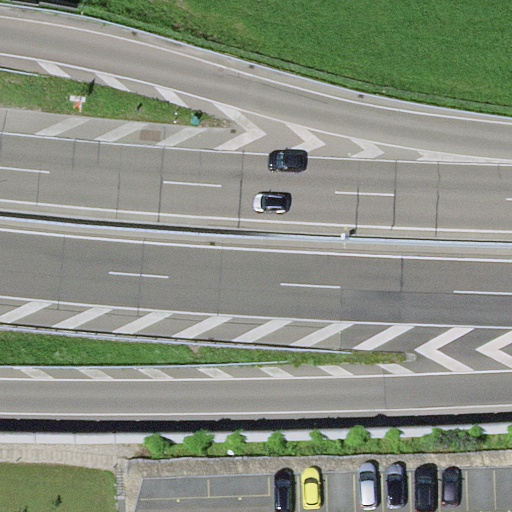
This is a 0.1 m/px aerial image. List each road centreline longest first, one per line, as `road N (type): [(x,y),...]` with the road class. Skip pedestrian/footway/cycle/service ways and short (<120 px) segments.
road 1 (motorway): [(511,147),(378,124),(0,33)]
road 2 (motorway): [(511,196),(0,164)]
road 3 (motorway): [(0,262),(511,294)]
road 4 (motorway): [(0,395),(511,386)]
